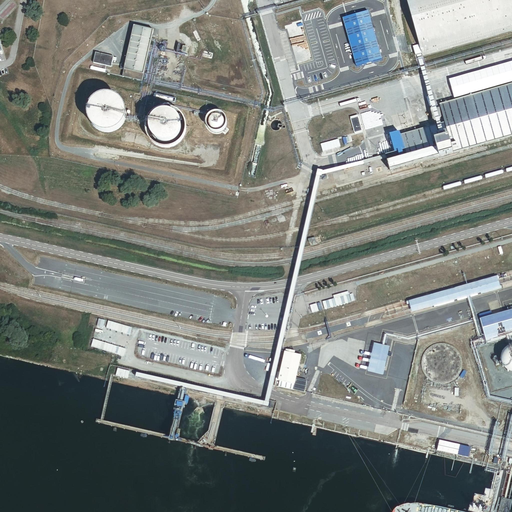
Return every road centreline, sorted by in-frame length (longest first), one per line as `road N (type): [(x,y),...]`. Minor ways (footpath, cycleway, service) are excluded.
road 1 (unclassified): [(244,288),(235,381),(511,450)]
road 2 (tertiary): [(244,288),(511,223)]
road 3 (tertiary): [(0,237),(244,288)]
